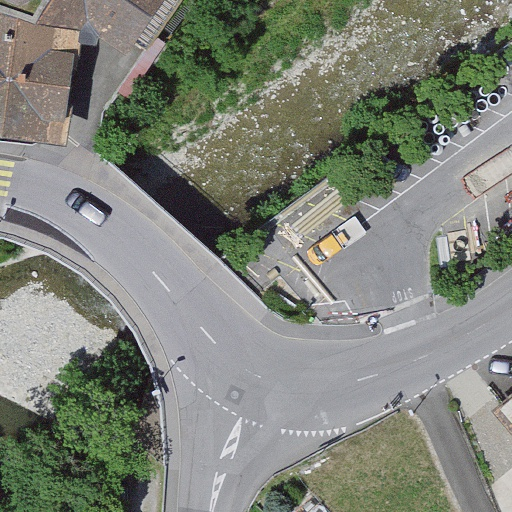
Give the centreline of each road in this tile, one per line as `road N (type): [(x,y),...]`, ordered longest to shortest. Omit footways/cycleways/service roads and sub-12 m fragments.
road 1 (tertiary): [(258,374),(297,386),(362,381),(511,306)]
road 2 (tertiary): [(189,317),(136,253),(99,224),(0,180)]
road 3 (tertiary): [(212,511),(258,374)]
